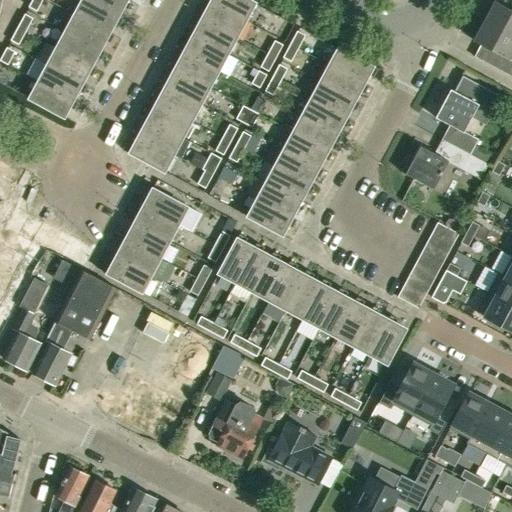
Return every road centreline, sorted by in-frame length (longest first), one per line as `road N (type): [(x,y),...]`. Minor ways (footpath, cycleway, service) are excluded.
road 1 (residential): [(404,268),(362,246),(347,223),(348,205),(415,77),(403,23)]
road 2 (residential): [(104,210),(77,182),(173,0)]
road 3 (unclassified): [(234,511),(51,420)]
